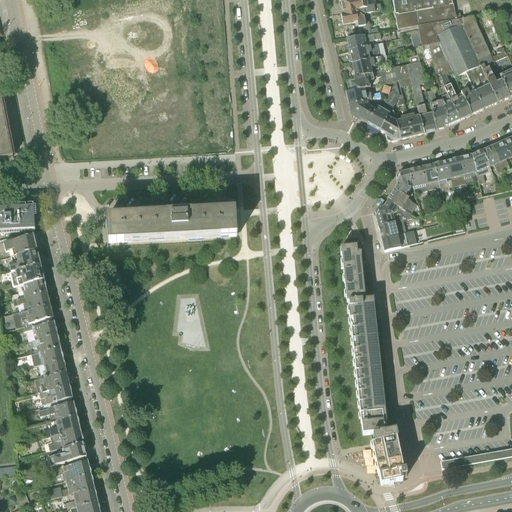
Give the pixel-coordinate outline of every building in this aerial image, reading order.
[(381,12),(380,8),(380,5),(368,7),(368,4),(367,0),(341,0),(340,0),(343,15),(356,12),(357,11),(364,15),(381,12)] [(392,0),(398,31),(416,28),(461,20),(460,14),(455,15),(453,5),(452,5),(451,0),(392,0)] [(364,21),(364,18),(356,12),(343,15),(341,15),(342,26),(357,23),(358,28),(363,27),(364,37),(377,35),(376,30),(370,31),(369,23),(367,23),(367,21),(364,21)] [(461,20),(416,28),(418,36),(420,48),(420,49),(429,47),(438,44),(452,74),(454,79),(466,74),(472,87),(483,111),(497,104),(487,81),(477,61),(490,55),(473,18),(461,20)] [(511,40),(503,21),(493,25),(502,45),(511,40)] [(349,52),(373,47),(373,42),(381,41),(380,34),(377,35),(364,37),(346,40),(349,52)] [(438,44),(429,47),(432,61),(440,91),(448,127),(459,122),(444,89),(442,83),(443,83),(440,78),(446,76),(452,74),(438,44)] [(352,64),(380,58),(377,46),(373,47),(349,52),(350,58),(348,60),(348,62),(352,63),(352,64)] [(505,53),(497,56),(491,59),(493,62),(493,63),(494,63),(507,57),(506,52),(505,53)] [(490,55),(477,61),(487,81),(497,104),(509,99),(501,81),(496,84),(493,78),(488,65),(493,62),(491,59),(490,55)] [(372,75),(371,68),(379,67),(379,65),(382,65),(380,58),(352,64),(355,79),(372,75)] [(436,132),(432,114),(426,115),(419,86),(425,85),(420,63),(407,66),(410,79),(411,86),(419,117),(423,135),(436,132)] [(400,81),(410,79),(407,66),(397,69),(400,81)] [(398,82),(400,81),(397,69),(380,73),(381,78),(383,86),(398,82)] [(511,97),(511,73),(500,79),(501,81),(509,99),(511,97)] [(369,83),(374,82),(372,75),(355,79),(354,79),(355,83),(349,85),(351,93),(364,90),(370,89),(369,83)] [(446,76),(440,78),(443,83),(442,83),(444,89),(459,122),(471,116),(461,95),(455,98),(446,76)] [(400,81),(398,82),(399,88),(411,86),(410,79),(400,81)] [(380,132),(392,111),(400,97),(399,96),(397,86),(395,86),(393,93),(388,89),(377,108),(375,111),(367,125),(380,132)] [(467,90),(460,94),(461,95),(471,116),(483,111),(472,87),(466,89),(467,90)] [(348,107),(367,103),(371,102),(370,95),(366,96),(364,90),(351,93),(347,94),(346,96),(348,107)] [(444,128),(448,127),(440,91),(426,93),(429,106),(432,114),(436,132),(437,132),(437,131),(443,130),(444,128)] [(0,160),(13,158),(0,95),(0,160)] [(362,122),(367,125),(375,111),(377,108),(371,102),(367,103),(348,107),(352,121),(355,123),(362,122)] [(390,143),(400,141),(396,122),(396,123),(393,112),(392,111),(380,132),(385,135),(387,142),(390,143)] [(412,138),(423,135),(419,117),(414,118),(413,115),(406,117),(412,138)] [(400,141),(412,138),(406,117),(400,118),(401,121),(396,122),(400,141)] [(511,139),(503,143),(510,159),(511,158),(511,139)] [(504,173),(510,171),(506,161),(510,159),(503,143),(493,148),(504,173)] [(498,176),(504,173),(493,148),(482,152),(489,168),(494,167),(498,176)] [(477,176),(479,186),(485,184),(483,177),(491,173),(489,168),(482,152),(472,157),(477,176)] [(471,178),(477,176),(472,157),(459,160),(465,185),(473,183),(471,178)] [(459,160),(447,163),(453,189),(465,185),(459,160)] [(448,190),(453,189),(447,163),(434,166),(440,188),(447,186),(448,190)] [(440,189),(440,188),(434,166),(421,170),(427,191),(427,192),(440,189)] [(415,194),(427,191),(421,170),(409,172),(413,189),(415,194)] [(396,178),(398,185),(394,193),(411,203),(412,201),(410,200),(413,195),(409,193),(410,192),(411,191),(410,189),(413,188),(413,189),(409,172),(399,175),(396,178)] [(418,207),(411,203),(394,193),(388,202),(405,213),(411,217),(418,207)] [(378,228),(403,222),(410,221),(409,217),(402,218),(401,216),(402,215),(403,215),(405,213),(388,202),(384,208),(377,209),(375,213),(378,228)] [(34,206),(11,207),(11,204),(2,205),(3,208),(0,207),(0,234),(13,234),(27,233),(35,232),(34,206)] [(436,214),(446,211),(444,205),(431,209),(433,215),(436,214)] [(439,226),(449,223),(446,211),(436,214),(439,226)] [(235,215),(187,217),(107,222),(108,243),(236,236),(235,215)] [(381,241),(404,235),(406,234),(403,222),(378,228),(381,241)] [(384,253),(407,247),(404,235),(381,241),(384,253)] [(11,259),(36,252),(33,237),(3,245),(6,253),(10,252),(11,259)] [(387,433),(386,424),(374,306),(373,300),(365,301),(360,258),(361,258),(361,254),(357,254),(356,247),(340,249),(340,256),(341,256),(346,304),(348,303),(348,309),(349,318),(350,326),(360,415),(361,426),(363,436),(373,435),(374,443),(372,443),(373,447),(378,474),(381,486),(388,485),(388,487),(394,486),(394,484),(403,482),(402,479),(406,478),(405,471),(404,472),(400,455),(402,454),(403,453),(403,452),(399,438),(397,438),(395,431),(387,433)] [(15,273),(40,267),(36,252),(11,259),(13,265),(9,266),(11,274),(15,273)] [(18,288),(43,282),(40,267),(15,273),(18,288)] [(20,300),(46,295),(43,282),(18,288),(20,295),(18,295),(20,300)] [(20,314),(49,307),(46,295),(20,300),(13,302),(15,308),(18,307),(20,314)] [(20,314),(23,327),(51,320),(50,315),(51,315),(49,307),(20,314)] [(32,343),(57,337),(53,324),(33,329),(33,328),(32,328),(32,327),(23,329),(24,333),(29,332),(31,343),(32,343)] [(31,356),(60,349),(57,337),(32,343),(35,352),(30,353),(31,356)] [(39,368),(63,362),(60,349),(31,356),(32,360),(37,359),(39,368)] [(37,381),(66,375),(63,362),(39,368),(41,377),(36,378),(37,381)] [(42,394),(69,387),(66,375),(37,381),(35,382),(36,389),(41,388),(42,394)] [(58,404),(57,403),(72,400),(69,387),(42,394),(39,394),(42,407),(47,406),(58,404)] [(52,424),(76,418),(73,404),(48,410),(43,411),(45,418),(50,417),(52,424)] [(51,439),(80,432),(76,418),(52,424),(51,424),(53,430),(49,431),(51,439)] [(56,452),(83,445),(80,432),(51,439),(50,439),(51,444),(47,445),(49,453),(56,451),(56,452)] [(66,464),(86,459),(83,445),(56,452),(57,457),(47,460),(49,468),(66,464)] [(511,450),(440,463),(441,471),(511,459),(511,450)] [(356,461),(364,461),(364,453),(356,453),(356,461)] [(66,483),(91,477),(87,463),(62,469),(61,469),(54,471),(55,478),(64,476),(66,483)] [(0,470),(0,480),(19,479),(18,468),(0,470)] [(69,496),(94,490),(91,477),(66,483),(68,492),(61,493),(60,489),(49,492),(51,501),(68,497),(69,496)] [(71,510),(97,504),(94,490),(69,496),(68,497),(70,504),(66,505),(68,511),(71,510)]
